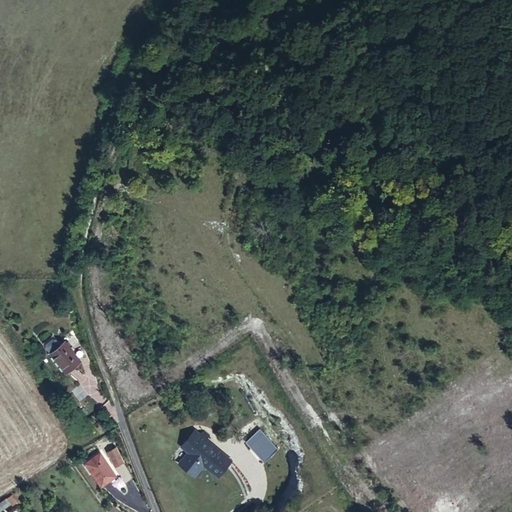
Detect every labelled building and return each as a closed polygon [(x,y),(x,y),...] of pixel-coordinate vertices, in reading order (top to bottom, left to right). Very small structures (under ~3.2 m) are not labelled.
[(47,350),(71,377),(85,365),(67,344),(62,348),(57,342),(54,342),(47,347),(47,350)] [(195,429),(182,446),(191,453),(184,462),(196,472),(203,462),(222,477),(235,463),(195,429)] [(114,468),(125,463),(117,447),(106,452),(114,468)] [(99,491),(115,481),(101,457),(85,466),(99,491)] [(196,472),(184,462),(181,466),(193,476),(196,472)] [(14,497),(0,502),(0,510),(16,504),(14,497)]
